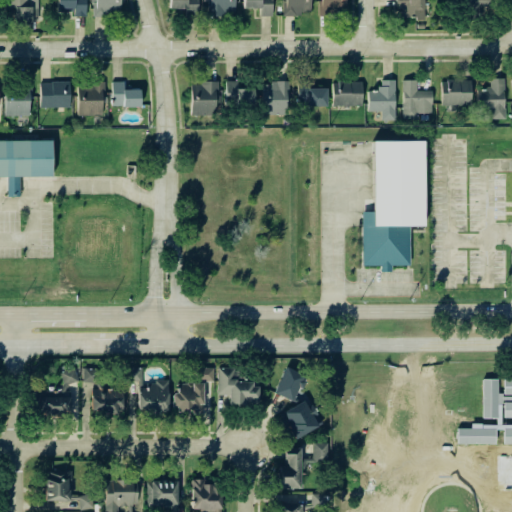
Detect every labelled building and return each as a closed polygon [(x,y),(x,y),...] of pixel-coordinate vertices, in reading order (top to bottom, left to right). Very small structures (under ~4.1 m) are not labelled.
[(14,22),(38,21),(38,0),(28,0),(27,0),(6,0),(6,8),(13,8),(14,22)] [(56,0),(56,15),(85,15),(85,0),(56,0)] [(119,0),(93,0),(94,17),(120,16),(119,0)] [(168,0),(169,9),(197,10),(196,0),(168,0)] [(234,0),(209,0),(210,16),(234,15),(234,0)] [(259,9),(259,17),(271,16),(270,0),(242,0),(243,9),(259,9)] [(310,13),(309,0),(283,0),(283,16),(301,17),(301,12),(310,13)] [(344,0),(319,0),(320,15),(345,14),(344,0)] [(423,18),(422,0),(394,0),(396,19),(423,18)] [(468,0),(469,0),(466,0),(466,17),(481,17),(480,8),(489,8),(488,0),(468,0)] [(487,119),(504,119),(503,78),(489,79),(489,88),(476,88),(476,111),(487,110),(487,119)] [(470,80),(440,79),(440,105),(470,105),(470,80)] [(326,88),(310,88),(310,80),(297,80),(296,106),(326,106),(326,88)] [(367,91),(367,112),(380,112),(380,120),(394,120),(394,80),(379,80),(379,91),(367,91)] [(431,90),(416,91),(416,80),(401,80),(402,119),(417,119),(417,114),(431,113),(431,90)] [(69,107),(69,81),(39,82),(40,108),(69,107)] [(139,89),(123,90),(123,81),(110,81),(111,107),(139,106),(139,89)] [(236,81),(225,81),(224,104),(253,105),(253,89),(236,88),(236,81)] [(261,82),(260,115),(286,115),(286,83),(261,82)] [(361,82),(331,82),(332,106),(361,105),(361,82)] [(190,115),(215,115),(215,106),(217,106),(218,83),(190,83),(190,115)] [(77,115),(102,115),(102,84),(76,84),(77,115)] [(4,115),(28,116),(29,85),(4,85),(4,115)] [(51,140),(0,140),(0,176),(6,177),(6,196),(19,196),(19,177),(51,176),(51,140)] [(361,265),(379,265),(379,271),(390,271),(390,265),(409,265),(409,226),(423,226),(422,141),(372,141),(372,212),(361,212),(361,265)] [(196,380),(213,380),(212,367),(195,368),(196,380)] [(216,395),(228,395),(228,404),(257,405),(258,383),(236,382),(236,368),(217,367),(216,395)] [(274,393),(293,402),(305,376),(285,367),(274,393)] [(95,368),(83,368),(82,382),(95,382),(95,368)] [(167,381),(142,382),(141,368),(128,368),(128,381),(137,381),(137,412),(168,411),(167,381)] [(76,383),(75,371),(61,372),(61,383),(76,383)] [(511,417),(511,378),(503,379),(503,394),(511,394),(511,401),(503,402),(503,417),(511,417)] [(497,418),(497,405),(501,404),(501,393),(497,393),(497,379),(481,379),(481,418),(497,418)] [(171,393),(172,413),(203,412),(202,383),(176,384),(176,393),(171,393)] [(103,390),(104,386),(91,386),(90,411),(122,412),(123,391),(103,390)] [(313,405),(306,408),(303,402),(279,412),(291,439),(321,426),(313,405)] [(511,428),(481,429),(482,443),(496,443),(496,448),(507,448),(507,444),(511,443),(511,428)] [(277,488),(299,489),(300,469),(305,469),(305,462),(326,463),(327,443),(312,443),(311,455),(299,455),(299,448),(283,448),(283,464),(278,464),(277,488)] [(45,501),(79,503),(79,509),(92,510),(92,496),(68,495),(68,480),(71,481),(71,471),(46,470),(45,501)] [(221,511),(222,484),(204,484),(204,479),(191,479),(191,511),(209,511),(221,511)] [(104,511),(116,511),(117,507),(127,507),(126,511),(131,511),(132,505),(136,505),(136,480),(105,480),(104,511)] [(176,480),(146,481),(147,507),(177,506),(176,480)] [(309,508),(324,509),(324,494),(310,494),(309,508)]
